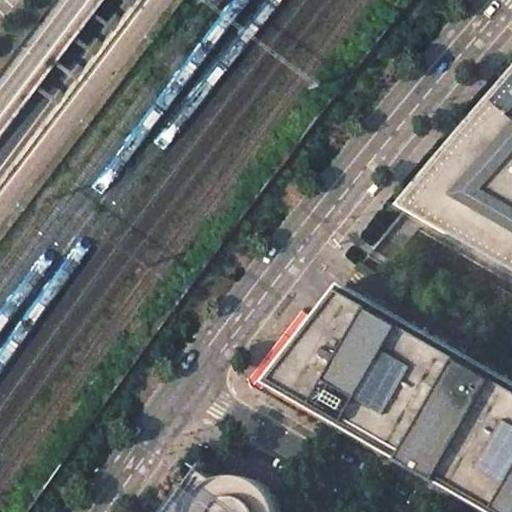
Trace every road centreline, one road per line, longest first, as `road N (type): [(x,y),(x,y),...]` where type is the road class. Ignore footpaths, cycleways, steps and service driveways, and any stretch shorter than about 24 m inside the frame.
road 1 (tertiary): [(188,385),(345,177),(500,0)]
road 2 (unclassified): [(0,213),(160,0)]
road 3 (unclassified): [(400,511),(188,385)]
road 4 (trunk): [(0,163),(121,0)]
road 5 (tertiary): [(99,511),(188,385)]
road 6 (tertiary): [(77,0),(0,101)]
